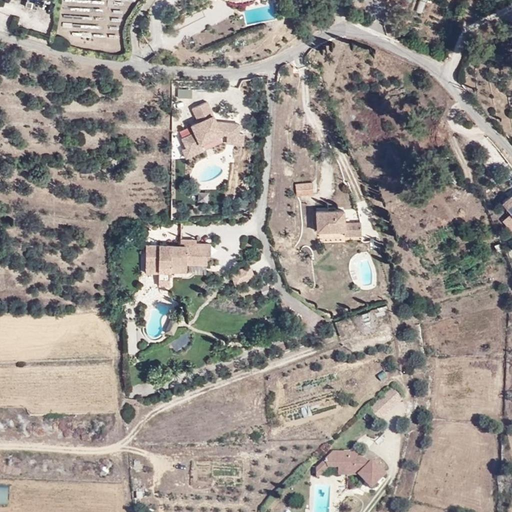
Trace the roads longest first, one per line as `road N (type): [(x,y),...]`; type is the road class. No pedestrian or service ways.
road 1 (unclassified): [(449,83),(344,29),(277,68),(205,74),(70,56),(0,35)]
road 2 (track): [(277,68),(265,215)]
